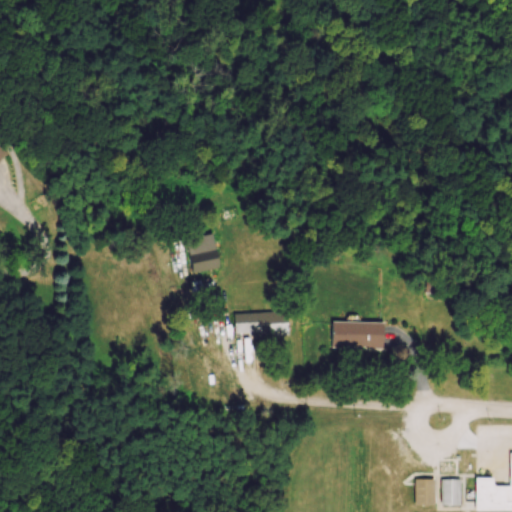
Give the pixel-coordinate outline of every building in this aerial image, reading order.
[(219,268),(212,234),(184,240),(191,273),(219,268)] [(426,294),(443,294),(443,279),(426,279),(426,294)] [(287,313),(234,315),(235,337),(288,335),(287,313)] [(383,323),(331,323),(331,350),(383,350),(383,323)] [(434,480),(413,480),(413,506),(434,506),(434,480)] [(460,506),(460,480),(441,480),(441,506),(460,506)]
